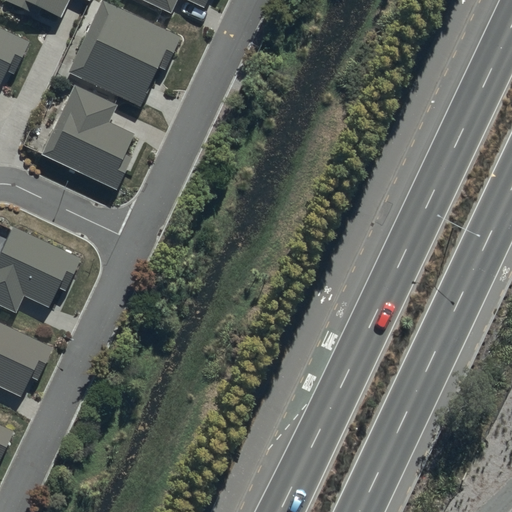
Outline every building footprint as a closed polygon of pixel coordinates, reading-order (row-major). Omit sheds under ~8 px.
[(5,0),(5,1),(57,23),(68,0),(88,0),(90,1),(90,0),(5,0)] [(219,0),(141,0),(171,14),(177,0),(187,0),(214,12),(219,0)] [(103,2),(69,75),(143,109),(177,37),(103,2)] [(0,29),(0,90),(5,93),(29,43),(0,29)] [(76,86),(41,153),(117,192),(145,139),(111,121),(118,107),(76,86)] [(80,259),(5,223),(0,232),(0,305),(13,311),(22,294),(56,310),(80,259)] [(55,349),(0,322),(0,385),(30,400),(55,349)] [(0,464),(14,435),(0,427),(0,464)]
